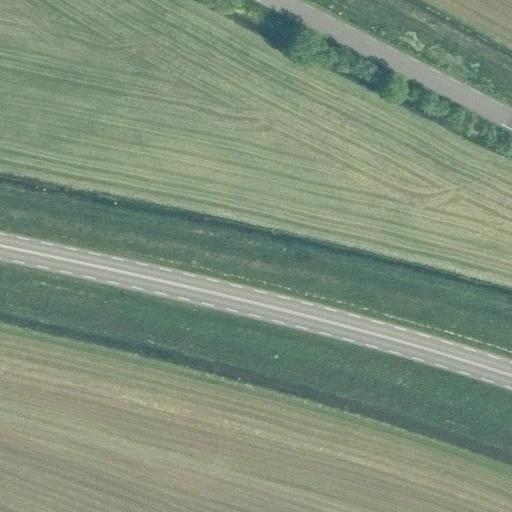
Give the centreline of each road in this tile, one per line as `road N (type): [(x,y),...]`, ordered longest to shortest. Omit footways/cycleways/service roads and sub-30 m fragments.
road 1 (secondary): [(511,375),(329,321),(0,244)]
road 2 (unclassified): [(511,129),(276,0)]
